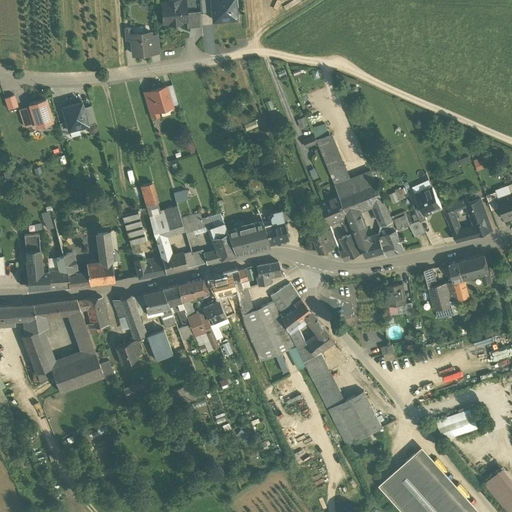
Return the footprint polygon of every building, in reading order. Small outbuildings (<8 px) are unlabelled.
[(178,0),(171,0),(168,0),(168,2),(161,3),(163,23),(169,22),(170,22),(170,23),(171,23),(173,21),(177,21),(180,22),(180,21),(181,21),(186,20),(187,20),(186,12),(185,1),(179,1),(178,0)] [(199,0),(200,11),(211,10),(210,0),(199,0)] [(237,17),(235,0),(210,0),(211,10),(212,19),(237,17)] [(200,11),(186,12),(187,20),(186,20),(187,28),(202,26),(200,11)] [(132,33),(131,33),(131,39),(133,54),(152,52),(151,35),(150,32),(132,33)] [(158,34),(151,35),(152,52),(160,51),(158,34)] [(166,86),(150,91),(153,101),(156,110),(172,105),(166,86)] [(4,97),(8,108),(17,105),(14,94),(4,97)] [(34,121),(36,126),(53,120),(46,98),(28,103),(30,107),(34,121)] [(67,120),(69,128),(78,126),(79,129),(89,126),(88,123),(83,107),(82,101),(63,106),(67,120)] [(153,101),(146,103),(150,117),(158,115),(156,110),(153,101)] [(83,107),(88,123),(95,121),(91,104),(83,107)] [(24,125),(34,121),(30,107),(19,110),(24,125)] [(297,118),(299,126),(306,125),(304,116),(297,118)] [(63,134),(70,132),(69,128),(67,120),(60,123),(63,134)] [(333,132),(317,139),(339,194),(340,197),(376,182),(371,169),(351,177),(333,132)] [(199,147),(190,149),(193,159),(201,156),(199,147)] [(16,170),(7,173),(13,187),(22,184),(16,170)] [(152,182),(140,186),(149,214),(161,210),(152,182)] [(392,220),(384,202),(376,182),(340,197),(348,216),(349,216),(356,210),(374,202),(383,224),(392,220)] [(256,184),(248,187),(251,195),(260,192),(256,184)] [(392,201),(407,197),(404,187),(389,191),(392,201)] [(433,187),(415,194),(421,207),(424,214),(432,210),(431,208),(440,204),(433,187)] [(185,190),(173,193),(175,198),(187,195),(185,190)] [(496,191),(486,195),(491,210),(501,207),(498,199),(499,199),(496,191)] [(339,194),(323,201),(333,223),(342,219),(349,216),(348,216),(340,197),(339,194)] [(474,194),(466,198),(468,204),(477,200),(474,194)] [(511,217),(511,195),(511,194),(499,199),(498,199),(501,207),(505,220),(511,217)] [(492,230),(481,199),(477,200),(468,204),(479,235),(492,230)] [(302,213),(298,203),(293,205),(297,215),(302,213)] [(161,210),(149,214),(155,236),(164,234),(184,228),(177,205),(161,210)] [(293,205),(286,207),(290,220),(298,218),(293,205)] [(460,231),(450,205),(442,208),(447,219),(448,219),(453,232),(452,232),(456,241),(470,238),(468,229),(460,231)] [(424,214),(421,207),(415,209),(420,221),(426,219),(424,214)] [(137,210),(122,215),(131,246),(140,243),(143,242),(146,241),(137,210)] [(364,230),(356,210),(349,216),(355,230),(359,242),(366,240),(367,240),(363,231),(364,230)] [(199,212),(191,215),(193,222),(201,219),(199,212)] [(52,213),(42,216),(44,222),(45,222),(53,219),(52,213)] [(323,220),(313,224),(310,216),(309,216),(309,215),(304,217),(309,228),(312,236),(325,230),(325,231),(328,230),(323,220)] [(349,216),(342,219),(348,233),(355,230),(349,216)] [(406,217),(398,220),(397,218),(394,219),(398,229),(410,224),(406,217)] [(224,223),(214,227),(213,224),(207,225),(204,218),(201,219),(193,222),(187,223),(184,224),(188,239),(195,237),(194,234),(208,230),(213,246),(216,245),(214,238),(227,232),(224,223)] [(53,219),(45,222),(48,236),(57,233),(53,219)] [(283,219),(264,225),(269,243),(270,243),(269,242),(287,238),(288,238),(283,219)] [(262,221),(233,229),(241,252),(249,250),(249,251),(256,249),(255,248),(269,245),(269,243),(264,225),(262,221)] [(31,231),(43,228),(42,222),(29,225),(31,231)] [(106,224),(98,226),(102,263),(112,261),(110,252),(106,224)] [(325,230),(312,236),(318,252),(332,247),(326,233),(325,231),(325,230)] [(337,245),(331,230),(326,233),(332,247),(337,245)] [(404,250),(396,230),(385,235),(387,240),(381,242),(385,251),(386,254),(404,250)] [(236,255),(227,232),(214,238),(216,245),(218,251),(221,259),(236,255)] [(354,232),(342,237),(347,249),(351,258),(363,252),(354,232)] [(24,235),(25,239),(27,266),(41,265),(38,234),(24,235)] [(76,269),(67,234),(57,236),(62,256),(66,271),(67,275),(76,274),(76,269)] [(164,234),(155,236),(162,258),(171,256),(164,234)] [(367,240),(366,240),(359,242),(365,256),(385,251),(381,242),(379,236),(367,240)] [(140,243),(131,246),(133,253),(142,251),(140,243)] [(347,249),(340,252),(343,260),(351,258),(347,249)] [(118,250),(110,252),(112,261),(120,260),(118,250)] [(154,258),(144,260),(142,251),(133,253),(139,277),(156,274),(154,258)] [(193,258),(191,251),(184,253),(187,267),(195,265),(193,258)] [(218,251),(210,253),(212,262),(221,259),(218,251)] [(171,256),(162,258),(165,272),(187,267),(184,253),(171,256)] [(205,254),(193,258),(195,265),(206,262),(207,262),(205,254)] [(484,254),(467,258),(472,276),(481,274),(490,272),(484,254)] [(62,256),(56,258),(58,268),(59,268),(60,271),(49,271),(50,287),(69,287),(67,275),(66,271),(62,256)] [(160,257),(154,258),(156,274),(164,272),(160,257)] [(467,258),(459,261),(464,278),(472,276),(467,258)] [(102,263),(86,265),(88,272),(89,284),(114,281),(113,271),(112,261),(102,263)] [(278,261),(256,265),(258,276),(258,277),(268,275),(280,273),(278,261)] [(459,261),(449,263),(454,281),(464,278),(459,261)] [(41,265),(27,266),(29,288),(50,287),(49,271),(48,264),(41,265)] [(244,268),(231,272),(236,290),(236,291),(243,289),(242,289),(240,281),(247,279),(244,268)] [(432,268),(424,270),(429,287),(437,285),(432,268)] [(76,274),(67,275),(69,287),(89,284),(88,272),(76,274)] [(236,290),(231,272),(226,273),(227,275),(228,274),(232,291),(236,290)] [(490,272),(481,274),(485,291),(494,289),(490,272)] [(227,275),(210,279),(209,279),(216,295),(225,293),(232,291),(228,274),(227,275)] [(268,275),(258,277),(258,276),(257,277),(259,285),(270,282),(268,275)] [(203,278),(184,283),(187,292),(193,290),(195,296),(207,291),(203,278)] [(464,278),(454,281),(459,299),(469,297),(464,278)] [(454,281),(445,283),(450,302),(450,301),(458,299),(459,299),(454,281)] [(184,283),(177,285),(180,297),(188,296),(187,292),(184,283)] [(290,283),(279,290),(287,301),(290,299),(294,304),(300,299),(290,283)] [(403,283),(385,286),(388,306),(397,305),(406,303),(403,283)] [(437,285),(429,287),(435,310),(450,306),(451,306),(450,301),(450,302),(445,283),(437,285)] [(177,285),(163,288),(163,289),(169,305),(171,304),(175,303),(181,302),(180,297),(177,285)] [(243,289),(236,291),(242,315),(243,315),(253,311),(247,288),(242,289),(243,289)] [(163,289),(143,294),(147,312),(170,307),(169,305),(163,289)] [(279,290),(271,296),(273,302),(279,315),(294,304),(290,299),(287,301),(279,290)] [(226,298),(225,293),(216,295),(219,301),(225,314),(234,311),(232,305),(230,306),(227,300),(226,298)] [(132,297),(132,294),(119,299),(130,327),(142,323),(143,325),(156,320),(164,317),(165,317),(173,315),(178,328),(183,326),(178,311),(174,312),(171,304),(169,305),(170,307),(147,312),(139,314),(132,297)] [(143,294),(132,297),(139,314),(147,312),(143,294)] [(102,298),(81,301),(82,308),(87,307),(87,309),(91,308),(94,323),(95,327),(96,327),(108,324),(102,298)] [(300,299),(294,305),(297,307),(282,319),(288,330),(296,324),(304,317),(318,335),(329,347),(335,342),(326,330),(327,330),(311,311),(310,311),(300,299)] [(458,299),(450,301),(451,306),(450,306),(452,313),(453,315),(462,312),(458,299)] [(32,304),(13,306),(14,320),(23,319),(30,319),(45,317),(68,314),(66,300),(32,304)] [(76,300),(66,301),(66,300),(68,314),(81,313),(80,308),(77,301),(76,300)] [(219,301),(203,308),(207,317),(209,316),(213,324),(226,317),(225,314),(219,301)] [(181,302),(175,303),(171,304),(174,312),(178,311),(183,326),(189,323),(185,313),(185,312),(186,312),(181,302)] [(253,311),(243,315),(242,315),(244,325),(260,362),(295,347),(279,315),(273,302),(253,311)] [(411,303),(405,304),(406,314),(413,313),(411,303)] [(13,306),(0,306),(0,325),(15,325),(14,320),(13,306)] [(450,306),(437,310),(439,316),(452,313),(450,306)] [(195,310),(185,313),(189,323),(190,325),(200,322),(195,310)] [(86,325),(82,315),(75,317),(72,326),(83,355),(95,351),(89,335),(86,325)] [(164,317),(156,320),(160,330),(146,335),(147,336),(155,360),(185,349),(182,340),(178,328),(173,315),(165,317),(164,317)] [(30,319),(23,319),(24,335),(42,328),(48,326),(45,317),(30,319)] [(156,320),(143,325),(144,329),(146,335),(160,330),(156,320)] [(94,323),(88,325),(90,334),(97,332),(96,327),(95,327),(94,323)] [(142,323),(130,327),(132,333),(144,329),(143,325),(142,323)] [(183,326),(178,328),(182,340),(194,335),(190,325),(189,323),(183,326)] [(296,324),(288,330),(298,351),(306,344),(296,324)] [(24,335),(22,335),(36,373),(51,367),(56,365),(42,328),(24,335)] [(144,329),(132,333),(134,340),(136,339),(136,340),(141,338),(147,336),(146,335),(144,329)] [(306,344),(298,351),(304,363),(321,352),(329,347),(318,335),(306,344)] [(134,340),(116,346),(122,364),(138,358),(137,355),(141,353),(138,345),(136,340),(136,339),(134,340)] [(392,344),(380,348),(383,355),(394,352),(392,344)] [(56,365),(51,367),(54,377),(60,392),(104,376),(95,351),(83,355),(56,365)] [(321,352),(304,363),(313,382),(327,374),(330,372),(321,352)] [(394,352),(383,355),(385,361),(396,357),(394,352)] [(280,359),(283,372),(290,370),(287,357),(280,359)] [(51,367),(36,373),(40,382),(54,377),(51,367)] [(327,374),(313,382),(317,390),(331,382),(327,374)] [(331,382),(317,390),(327,410),(345,401),(334,380),(331,382)] [(198,381),(167,393),(172,407),(203,395),(198,381)] [(143,382),(124,389),(128,400),(130,405),(149,398),(143,382)] [(0,390),(0,423),(5,435),(17,430),(0,390)] [(345,401),(327,410),(346,446),(367,435),(373,432),(382,427),(363,391),(345,401)] [(436,421),(443,440),(483,427),(477,407),(436,421)] [(373,432),(367,435),(372,444),(378,441),(373,432)] [(475,511),(478,510),(422,447),(414,453),(466,511),(475,511)] [(466,511),(414,453),(379,485),(402,511),(466,511)] [(511,511),(511,479),(503,468),(484,482),(508,511),(511,511)]
